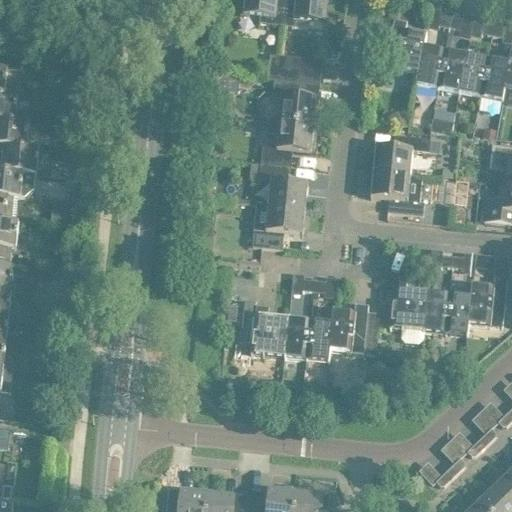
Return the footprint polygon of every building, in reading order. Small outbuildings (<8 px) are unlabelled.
[(283,28),(285,0),(245,0),(244,16),(259,18),(258,26),(283,28)] [(285,0),(283,28),(307,31),(308,23),(324,24),(326,0),(285,0)] [(449,31),(451,19),(439,17),(437,29),(449,31)] [(451,19),(449,31),(459,33),(461,21),(451,19)] [(423,48),(424,48),(426,36),(424,36),(414,34),(414,35),(404,33),(406,24),(393,22),(384,69),(417,76),(423,48)] [(491,39),(493,27),(482,25),(480,37),(491,39)] [(493,27),(491,39),(502,41),(504,29),(493,27)] [(415,88),(437,92),(445,52),(444,51),(443,53),(434,51),(434,50),(424,48),(423,48),(417,76),(415,88)] [(437,92),(458,96),(466,56),(465,55),(465,56),(455,54),(455,55),(446,53),(446,52),(445,52),(437,92)] [(510,52),(508,64),(509,64),(503,93),(504,93),(511,94),(511,53),(511,52),(510,52)] [(458,96),(479,100),(487,60),(486,60),(486,61),(476,59),(476,58),(467,56),(466,56),(458,96)] [(288,84),(289,71),(277,70),(279,58),(270,57),(268,82),(273,83),(288,84)] [(508,64),(498,62),(497,63),(488,61),(488,60),(487,60),(479,100),(502,105),(504,93),(503,93),(509,64),(508,64)] [(278,125),(313,129),(317,87),(288,84),(273,83),(271,100),(280,101),(278,125)] [(4,98),(0,97),(0,121),(14,123),(17,98),(4,98)] [(69,127),(70,114),(55,113),(54,125),(69,127)] [(407,128),(403,113),(386,117),(391,133),(407,128)] [(0,121),(0,146),(25,149),(27,124),(14,123),(0,121)] [(432,122),(430,136),(450,139),(452,125),(432,122)] [(310,155),(313,129),(278,125),(268,124),(266,135),(277,136),(276,148),(261,147),(260,166),(289,168),(291,153),(310,155)] [(78,131),(69,130),(68,139),(77,140),(78,131)] [(483,130),(481,140),(495,142),(496,133),(483,130)] [(372,175),(409,179),(412,153),(428,155),(430,141),(395,138),(393,150),(375,148),(372,175)] [(0,146),(0,156),(2,157),(0,171),(0,172),(22,174),(34,176),(35,176),(38,150),(25,149),(0,146)] [(503,188),(511,188),(511,149),(491,147),(489,171),(505,172),(503,188)] [(289,168),(260,166),(258,182),(269,183),(267,208),(304,212),(306,187),(288,185),(289,168)] [(0,172),(0,171),(0,196),(6,197),(7,198),(15,199),(20,200),(20,199),(33,191),(34,176),(22,174),(0,172)] [(452,179),(453,171),(442,171),(441,178),(452,179)] [(409,179),(372,175),(370,200),(388,202),(387,215),(422,218),(423,206),(407,204),(409,179)] [(66,189),(74,190),(75,190),(76,180),(75,179),(67,179),(66,189)] [(511,188),(503,188),(502,202),(486,201),(483,224),(511,226),(511,188)] [(0,196),(0,222),(4,223),(4,222),(12,223),(15,199),(7,198),(6,197),(0,196)] [(304,212),(267,208),(264,234),(253,232),(251,249),(281,252),(283,236),(301,238),(304,212)] [(0,222),(0,259),(9,261),(11,249),(15,249),(17,224),(12,223),(4,222),(4,223),(0,222)] [(451,271),(453,259),(441,257),(440,269),(451,271)] [(453,259),(451,271),(462,272),(463,260),(453,259)] [(0,293),(10,294),(13,269),(0,267),(0,293)] [(37,285),(53,286),(54,273),(38,272),(37,285)] [(467,327),(468,327),(501,331),(506,282),(493,280),(492,289),(482,288),(471,286),(469,298),(470,298),(467,327)] [(313,295),(314,283),(303,282),(301,294),(313,295)] [(422,343),(422,335),(423,335),(427,293),(416,292),(416,293),(406,292),(407,283),(393,282),(388,331),(401,333),(400,341),(404,345),(417,346),(422,343)] [(314,283),(313,295),(324,296),(325,284),(314,283)] [(0,318),(8,319),(10,294),(0,293),(0,318)] [(423,335),(445,337),(449,296),(437,295),(427,293),(423,335)] [(449,296),(445,337),(467,339),(468,327),(467,327),(470,298),(469,298),(459,297),(449,296)] [(284,361),(288,320),(287,320),(277,319),(277,320),(267,319),(268,309),(255,308),(255,304),(243,303),(239,344),(240,344),(240,343),(251,344),(250,358),(284,361)] [(379,317),(367,316),(367,308),(354,307),(353,316),(343,315),(332,314),(331,325),(329,353),(375,358),(379,317)] [(306,363),(310,322),(309,322),(309,323),(299,322),(289,321),(289,320),(288,320),(284,361),(306,363)] [(310,322),(306,363),(328,365),(329,353),(331,325),(320,324),(320,325),(310,324),(311,322),(310,322)] [(0,394),(11,396),(13,371),(3,369),(0,369),(0,394)] [(34,422),(46,424),(47,414),(35,412),(34,422)] [(511,422),(511,416),(510,414),(497,425),(501,429),(505,429),(511,422)] [(10,432),(0,430),(0,450),(7,451),(10,432)] [(442,459),(428,472),(417,460),(409,467),(428,486),(467,450),(449,430),(430,447),(442,459)] [(478,443),(484,449),(494,440),(494,436),(490,432),(478,443)] [(484,449),(478,443),(466,455),(470,459),(475,458),(484,449)] [(459,461),(447,473),(453,479),(463,469),(463,466),(459,461)] [(453,479),(447,473),(435,485),(439,489),(443,488),(453,479)] [(511,510),(511,478),(509,476),(494,490),(511,510)] [(483,511),(511,511),(511,510),(494,490),(478,506),(483,511)] [(205,511),(207,497),(167,493),(165,511),(205,511)] [(293,511),(295,496),(269,493),(268,503),(248,501),(246,511),(293,511)] [(319,511),(321,498),(295,496),(293,511),(319,511)] [(246,511),(248,501),(207,497),(205,511),(246,511)]
